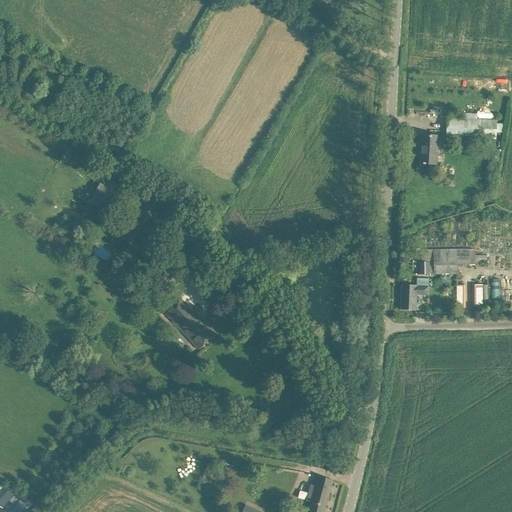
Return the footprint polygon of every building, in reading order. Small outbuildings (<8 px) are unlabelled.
[(497,120),(447,118),(446,136),(496,139),(497,120)] [(425,163),(435,164),(437,136),(422,135),(421,153),(419,153),(419,154),(420,154),(419,163),(422,163),(422,164),(425,164),(425,163)] [(162,205),(148,196),(120,180),(118,184),(145,201),(123,239),(137,247),(162,205)] [(107,211),(115,198),(99,189),(91,202),(107,211)] [(422,262),(420,262),(420,274),(429,274),(429,273),(457,273),(457,265),(469,265),(469,249),(422,250),(422,262)] [(117,257),(114,263),(120,267),(124,261),(117,257)] [(167,280),(156,274),(147,289),(158,295),(167,280)] [(429,280),(429,279),(417,279),(417,285),(402,285),(400,310),(415,310),(416,295),(428,295),(429,280)] [(458,303),(467,303),(467,284),(458,284),(458,303)] [(487,306),(488,284),(474,284),(474,306),(487,306)] [(165,313),(198,349),(215,334),(192,308),(190,309),(181,299),(165,313)] [(279,466),(272,492),(294,499),(302,473),(279,466)] [(323,511),(332,480),(318,476),(313,493),(308,492),(306,500),(311,502),(308,511),(323,511)] [(20,511),(26,505),(20,499),(19,500),(14,495),(14,494),(8,489),(0,498),(0,504),(3,507),(9,501),(14,506),(8,511),(20,511)]
